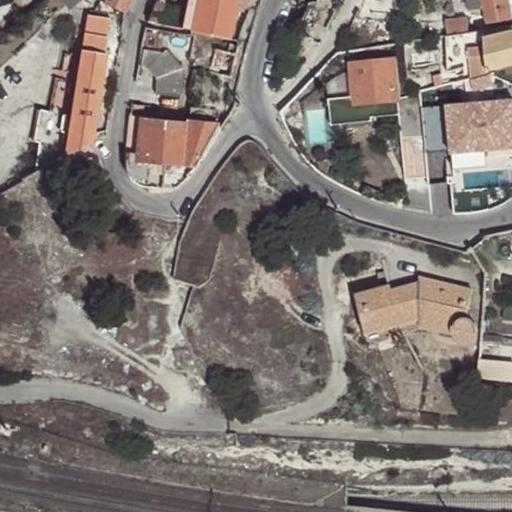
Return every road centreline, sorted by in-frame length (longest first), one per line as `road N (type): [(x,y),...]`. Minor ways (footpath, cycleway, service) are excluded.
road 1 (residential): [(0,390),(49,386),(159,423),(511,439)]
road 2 (residential): [(256,90),(184,195),(166,208),(121,187),(118,110),(145,0)]
road 3 (residential): [(256,90),(281,146),(344,202),(458,233),(511,216)]
